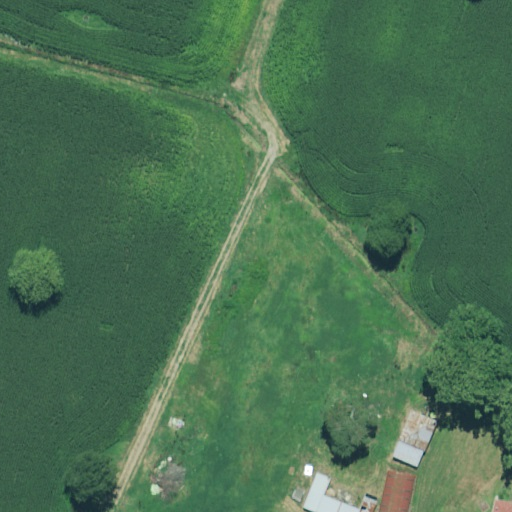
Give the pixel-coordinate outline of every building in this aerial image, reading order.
[(402,442),(428,453),(441,423),(414,412),(402,442)] [(428,453),(402,442),(395,458),(422,469),(428,453)] [(407,511),(415,476),(392,472),(383,511),(407,511)] [(374,511),(380,497),(320,473),(306,509),(314,511),(374,511)] [(511,511),(511,505),(497,502),(495,511),(511,511)]
